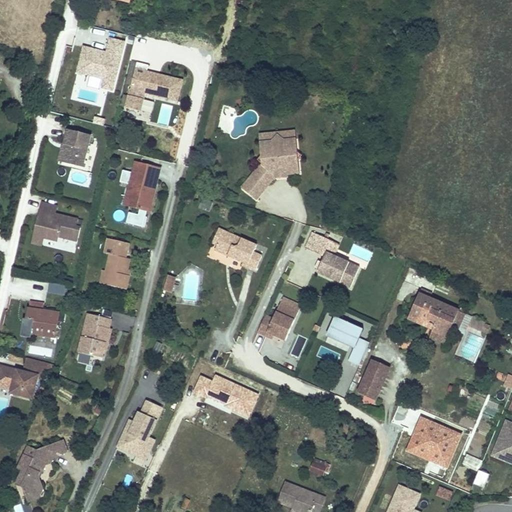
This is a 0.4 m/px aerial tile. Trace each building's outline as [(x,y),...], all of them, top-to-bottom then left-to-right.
[(106,51),(82,45),(75,73),(102,79),(100,87),(115,91),(126,41),(109,37),(106,51)] [(209,74),(212,64),(206,63),(203,73),(209,74)] [(176,103),(181,82),(152,75),(151,78),(146,76),(146,73),(135,70),(125,109),(140,113),(144,95),(148,96),(176,103)] [(146,99),(143,111),(152,113),(154,101),(146,99)] [(82,168),(90,136),(67,130),(63,144),(63,145),(65,146),(61,163),(82,168)] [(260,198),(276,177),(277,175),(285,175),(287,177),(299,177),(298,164),(294,160),(298,155),(297,142),(285,143),(281,140),(279,138),(276,140),(273,144),(261,145),(261,157),(266,161),(262,166),(245,186),(260,198)] [(61,163),(65,146),(63,145),(62,144),(57,162),(61,163)] [(302,159),(298,155),(294,160),(298,164),(302,159)] [(266,161),(261,157),(257,162),(262,166),(266,161)] [(152,188),(156,169),(138,165),(135,175),(121,172),(118,183),(131,186),(132,187),(129,198),(131,198),(129,208),(138,210),(137,216),(127,214),(125,224),(143,229),(145,218),(144,218),(145,212),(142,211),(145,202),(149,203),(153,188),(152,188)] [(207,212),(209,204),(199,201),(197,208),(207,212)] [(74,227),(75,220),(53,214),(55,207),(39,203),(32,230),(36,236),(42,238),(55,241),(57,237),(75,242),(78,229),(74,227)] [(40,245),(42,238),(36,236),(32,230),(29,242),(40,245)] [(226,244),(229,237),(217,232),(211,247),(215,249),(219,241),(226,244)] [(327,255),(332,244),(312,235),(305,251),(324,260),(322,265),(319,272),(317,276),(349,290),(358,270),(335,259),(327,255)] [(252,255),(255,249),(229,237),(226,244),(219,241),(215,249),(213,254),(227,260),(228,258),(232,259),(230,261),(242,266),(240,269),(254,275),(261,259),(252,255)] [(122,246),(107,243),(105,257),(107,257),(104,273),(107,274),(104,287),(124,291),(127,279),(124,278),(125,273),(127,262),(124,261),(119,260),(122,246)] [(332,244),(327,255),(335,259),(340,248),(332,244)] [(100,272),(98,286),(104,287),(107,274),(104,273),(100,272)] [(173,288),(175,281),(167,278),(165,286),(173,288)] [(48,294),(65,295),(66,284),(48,283),(48,294)] [(171,296),(173,288),(165,286),(162,294),(171,296)] [(461,309),(420,292),(411,313),(431,321),(432,318),(438,321),(436,328),(435,330),(450,336),(454,327),(461,309)] [(39,295),(32,293),(29,304),(44,308),(45,301),(38,299),(39,295)] [(44,308),(29,304),(27,314),(33,316),(30,329),(53,334),(57,316),(58,311),(44,308)] [(286,345),(298,316),(280,308),(274,324),(265,320),(258,337),(267,341),(268,337),(274,340),(286,345)] [(467,312),(461,309),(454,327),(460,330),(467,312)] [(108,328),(110,320),(86,313),(76,352),(100,358),(102,350),(104,343),(106,343),(110,329),(108,328)] [(431,321),(411,313),(410,316),(436,328),(438,321),(432,318),(431,321)] [(365,332),(337,318),(329,335),(356,348),(349,363),(359,368),(370,345),(361,341),(365,332)] [(450,336),(435,330),(432,337),(446,343),(450,336)] [(52,374),(54,364),(27,358),(25,368),(52,374)] [(376,401),(391,368),(375,361),(359,393),(376,401)] [(33,375),(0,366),(0,385),(7,388),(6,392),(26,397),(29,391),(33,375)] [(511,389),(511,375),(507,374),(503,387),(511,389)] [(258,396),(218,377),(215,383),(203,378),(196,392),(208,398),(209,396),(228,405),(227,407),(249,417),(258,396)] [(149,435),(162,405),(146,398),(141,411),(138,410),(134,420),(130,427),(132,428),(130,433),(124,430),(117,445),(126,449),(130,447),(138,451),(140,447),(148,451),(155,437),(149,435)] [(130,427),(134,420),(129,417),(124,430),(130,433),(132,428),(130,427)] [(421,418),(407,451),(447,468),(461,435),(421,418)] [(511,423),(507,422),(496,449),(511,456),(511,423)] [(68,450),(64,439),(57,441),(61,454),(68,450)] [(51,462),(53,457),(61,454),(57,441),(42,447),(40,450),(28,444),(17,467),(21,469),(15,482),(22,486),(24,492),(30,490),(39,494),(42,488),(38,477),(38,475),(39,471),(41,472),(45,464),(51,462)] [(145,457),(148,451),(140,447),(138,451),(130,447),(126,449),(145,457)] [(511,456),(496,449),(493,455),(511,462),(511,456)] [(326,481),(329,472),(317,468),(313,476),(318,478),(326,481)] [(482,488),(488,474),(478,470),(472,484),(482,488)] [(458,473),(453,481),(467,488),(471,480),(458,473)] [(37,497),(39,494),(30,490),(24,492),(22,486),(15,482),(21,502),(27,501),(37,497)] [(399,485),(388,511),(418,511),(414,510),(421,494),(399,485)] [(310,511),(315,501),(282,488),(275,508),(285,511),(310,511)] [(455,494),(441,488),(437,496),(452,502),(455,494)] [(186,499),(182,507),(186,509),(191,502),(186,499)] [(318,511),(322,503),(315,501),(310,511),(318,511)]
